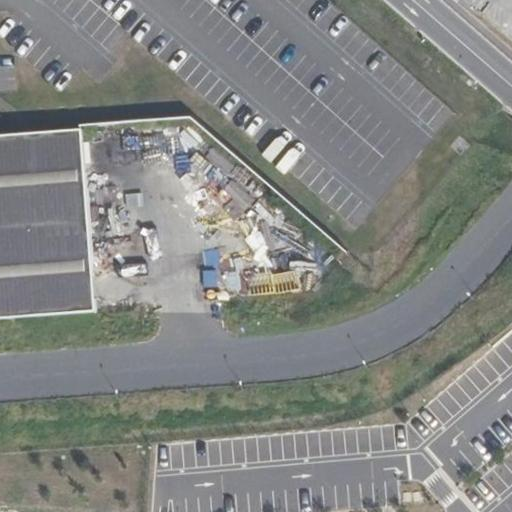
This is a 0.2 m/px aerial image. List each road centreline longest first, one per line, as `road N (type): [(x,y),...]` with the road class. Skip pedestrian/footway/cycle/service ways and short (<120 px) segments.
road 1 (unknown): [(267,0),(405,130),(406,146),(373,184),(333,162),(162,0)]
road 2 (unclassified): [(511,85),(411,0)]
